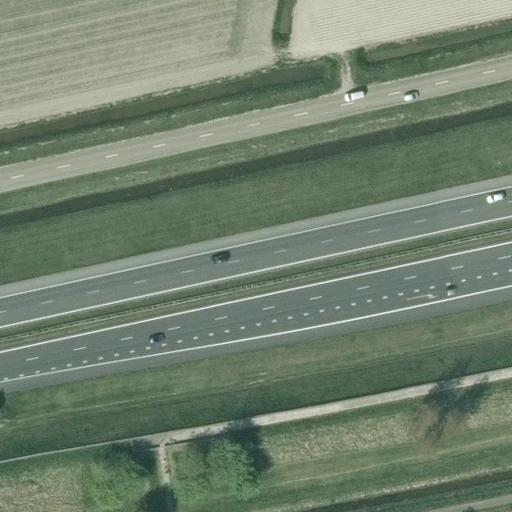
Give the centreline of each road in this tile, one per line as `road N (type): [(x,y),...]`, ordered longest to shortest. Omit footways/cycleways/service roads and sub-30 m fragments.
road 1 (secondary): [(0,181),(511,67)]
road 2 (motorway): [(511,202),(0,312)]
road 3 (motorway): [(0,367),(511,259)]
